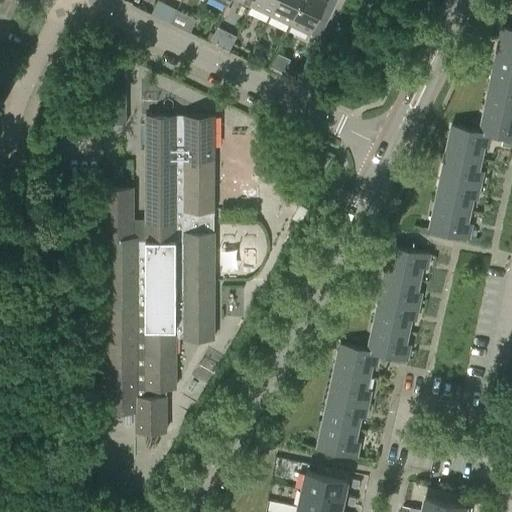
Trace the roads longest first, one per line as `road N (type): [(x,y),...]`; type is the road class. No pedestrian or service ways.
road 1 (tertiary): [(185,511),(246,426),(391,154)]
road 2 (residential): [(391,154),(77,0)]
road 3 (residential): [(494,418),(405,401),(397,439),(484,453),(500,448)]
road 4 (residential): [(70,0),(19,100),(18,152),(0,174)]
road 5 (tertiary): [(391,154),(464,0)]
